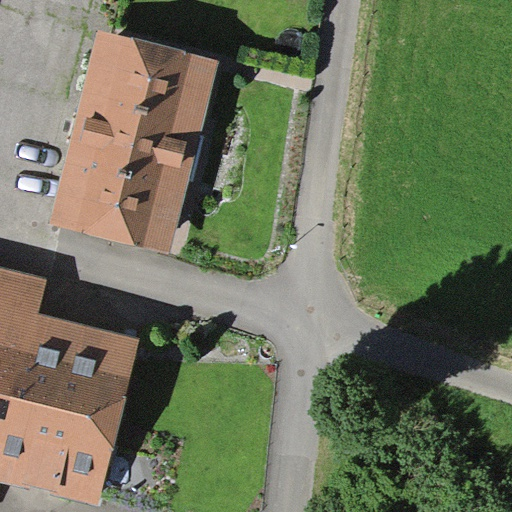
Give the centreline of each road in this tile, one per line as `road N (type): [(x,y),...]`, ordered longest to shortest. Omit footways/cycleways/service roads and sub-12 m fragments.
road 1 (residential): [(310,328),(367,0)]
road 2 (track): [(310,328),(0,248)]
road 3 (track): [(310,328),(511,386)]
road 4 (track): [(310,328),(291,511)]
